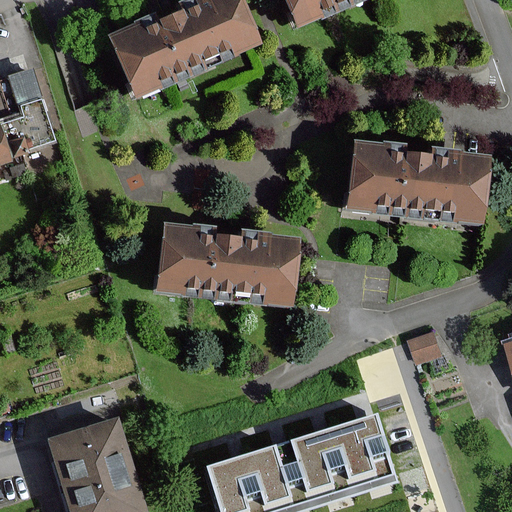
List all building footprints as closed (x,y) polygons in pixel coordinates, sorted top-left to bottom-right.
[(197,0),(116,36),(140,90),(254,39),(236,0),(197,0)] [(290,0),(300,22),(351,0),(290,0)] [(0,163),(7,161),(0,139),(0,123),(20,117),(16,105),(39,97),(31,70),(0,80),(0,163)] [(361,144),(354,203),(481,216),(487,157),(361,144)] [(167,226),(161,287),(294,300),(300,239),(167,226)] [(440,354),(434,335),(409,343),(416,362),(440,354)] [(239,460),(204,471),(217,511),(294,511),(391,481),(370,418),(363,420),(324,432),(282,446),(239,460)] [(145,511),(119,420),(52,440),(73,511),(145,511)]
